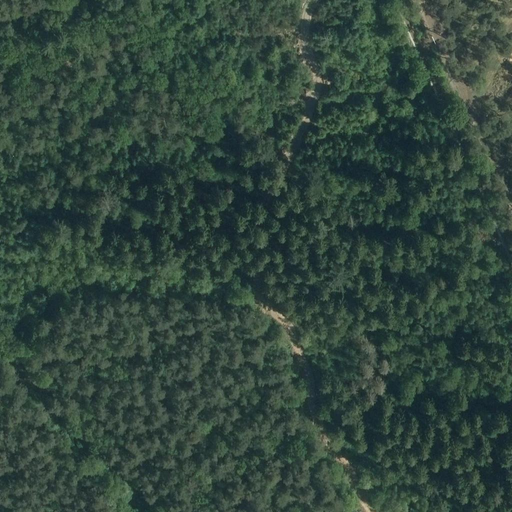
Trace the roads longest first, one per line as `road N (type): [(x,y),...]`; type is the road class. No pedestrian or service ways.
road 1 (track): [(398,0),(511,239)]
road 2 (track): [(158,511),(0,346)]
